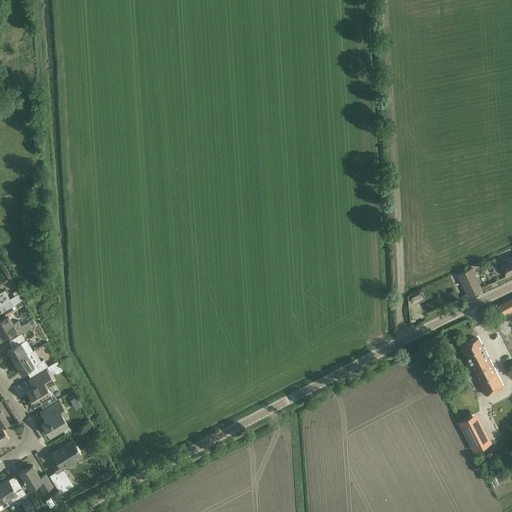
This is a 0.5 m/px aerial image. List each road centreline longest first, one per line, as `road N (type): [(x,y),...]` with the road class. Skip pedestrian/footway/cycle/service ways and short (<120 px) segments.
road 1 (unclassified): [(75,511),(511,288)]
road 2 (track): [(403,342),(381,0)]
road 3 (residential): [(0,468),(35,446),(0,369)]
